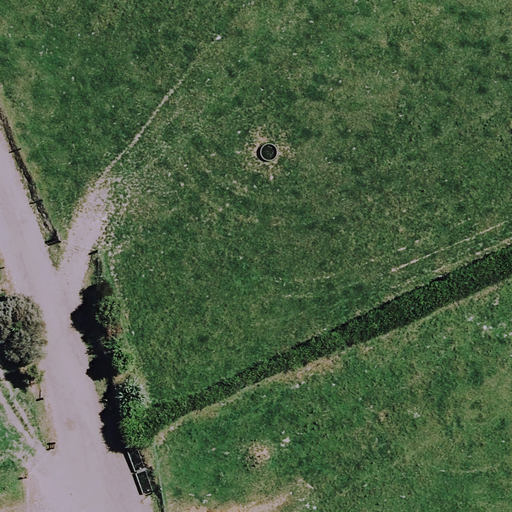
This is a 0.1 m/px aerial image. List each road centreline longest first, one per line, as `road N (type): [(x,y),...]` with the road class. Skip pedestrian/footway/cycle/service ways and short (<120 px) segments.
road 1 (track): [(141,511),(0,135)]
road 2 (track): [(1,511),(150,511)]
